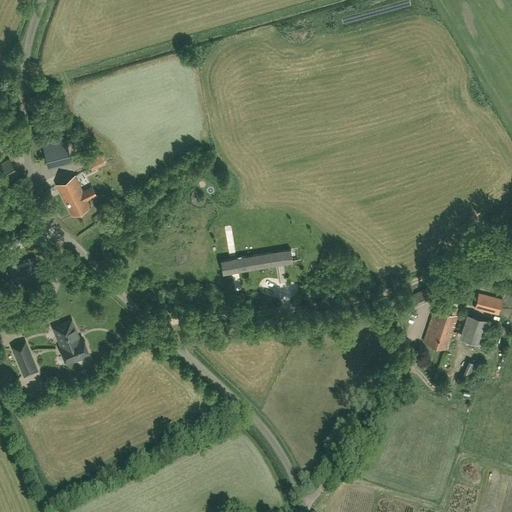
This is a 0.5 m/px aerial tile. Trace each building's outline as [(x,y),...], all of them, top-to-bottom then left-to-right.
[(43,144),(47,162),(70,156),(66,139),(43,144)] [(94,171),(108,164),(103,155),(90,161),(94,171)] [(0,179),(3,185),(19,175),(9,159),(0,164),(0,179)] [(75,175),(66,180),(57,184),(72,215),(90,206),(87,200),(96,195),(92,187),(83,192),(75,175)] [(233,248),(247,245),(246,239),(232,243),(233,248)] [(185,242),(142,257),(149,275),(191,260),(185,242)] [(281,250),(283,264),(293,262),(291,248),(281,250)] [(273,251),(223,259),(225,273),(276,265),(273,251)] [(39,270),(36,258),(8,266),(11,278),(39,270)] [(192,259),(151,278),(159,296),(200,278),(192,259)] [(409,309),(436,297),(431,286),(404,299),(409,309)] [(498,315),(503,299),(479,292),(474,308),(498,315)] [(446,349),(451,333),(457,316),(435,308),(424,341),(446,349)] [(468,315),(463,338),(483,343),(489,319),(468,315)] [(53,327),(61,346),(60,347),(67,363),(76,359),(75,358),(89,352),(83,339),(80,340),(72,320),(53,327)] [(25,376),(37,370),(25,341),(12,347),(25,376)] [(474,377),(477,365),(471,364),(468,376),(474,377)]
